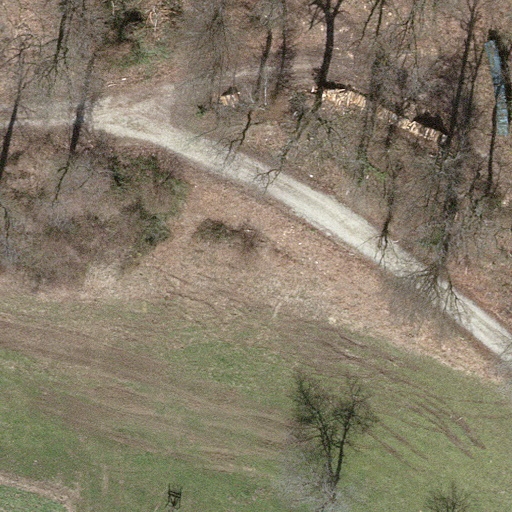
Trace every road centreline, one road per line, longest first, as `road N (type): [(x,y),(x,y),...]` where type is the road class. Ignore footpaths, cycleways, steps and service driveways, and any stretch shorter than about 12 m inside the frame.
road 1 (track): [(86,121),(279,181),(407,264),(511,350)]
road 2 (track): [(0,116),(86,121),(213,75),(395,67)]
